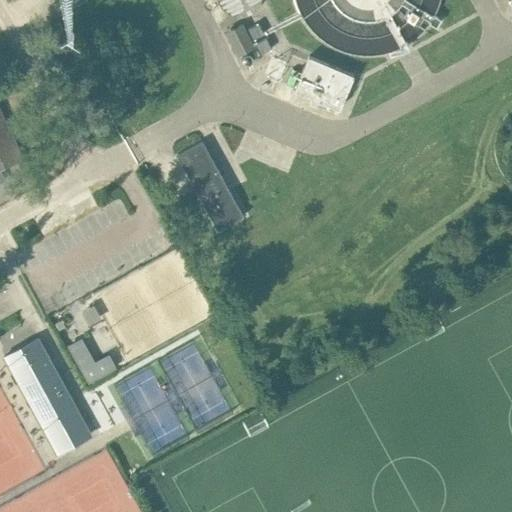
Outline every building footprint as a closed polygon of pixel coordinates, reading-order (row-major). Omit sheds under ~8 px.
[(224,10),(231,14),(239,16),(247,15),(254,12),(259,6),(261,0),(217,0),(219,4),(224,10)] [(255,46),(243,22),(224,32),(236,55),(255,46)] [(260,41),(256,43),(261,53),(271,48),(267,41),(265,38),(260,41)] [(306,62),(294,90),(310,97),(309,101),(316,104),(317,103),(318,99),(319,100),(339,108),(352,76),(353,74),(319,60),(309,55),(308,56),(306,62)] [(0,111),(0,169),(24,157),(0,111)] [(202,141),(177,155),(219,229),(243,215),(202,141)] [(38,335),(1,355),(56,454),(92,434),(38,335)] [(87,358),(77,364),(87,383),(98,377),(115,367),(108,353),(94,361),(91,356),(87,358)]
